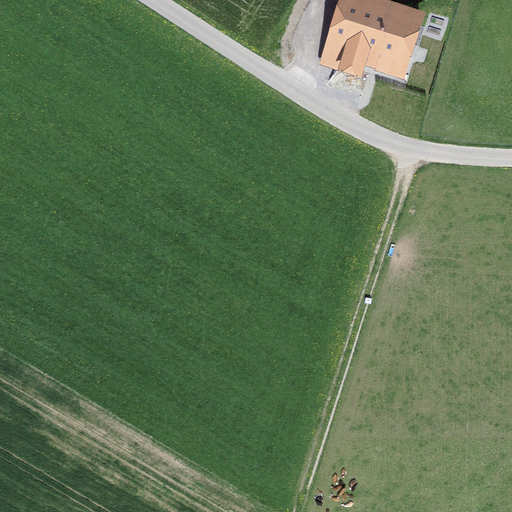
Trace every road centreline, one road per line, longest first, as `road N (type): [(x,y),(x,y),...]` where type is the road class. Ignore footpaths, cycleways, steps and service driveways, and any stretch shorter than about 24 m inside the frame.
road 1 (unclassified): [(153,0),(365,132),(412,149),(511,157)]
road 2 (track): [(297,511),(412,149)]
